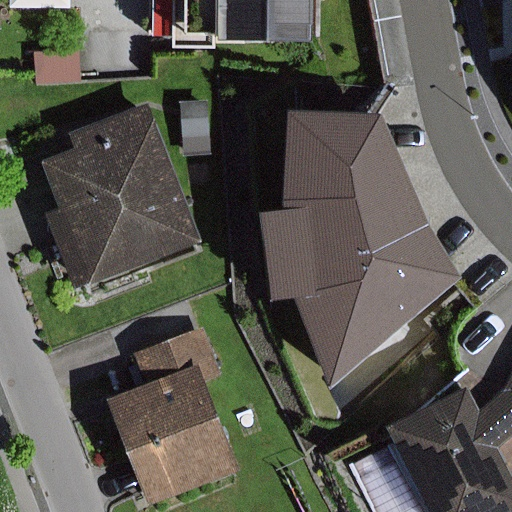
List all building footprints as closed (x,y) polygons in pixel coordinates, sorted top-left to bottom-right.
[(20,0),(0,0),(0,17),(20,17),(20,0)] [(67,0),(37,0),(37,23),(67,23),(67,0)] [(165,0),(164,39),(299,43),(300,0),(165,0)] [(140,16),(78,17),(79,78),(140,77),(140,16)] [(73,48),(31,51),(33,85),(75,82),(73,48)] [(203,101),(176,103),(180,156),(207,154),(203,101)] [(195,244),(142,102),(60,133),(67,151),(33,164),(50,210),(37,215),(66,292),(195,244)] [(423,226),(375,115),(273,111),(269,211),(245,215),(258,300),(280,297),(315,389),(456,280),(423,226)] [(218,376),(199,329),(130,356),(141,385),(97,402),(139,508),(233,471),(199,383),(218,376)] [(474,411),(462,386),(375,428),(385,447),(351,464),(374,511),(505,511),(511,509),(511,489),(492,447),(511,430),(511,366),(498,392),(474,411)]
